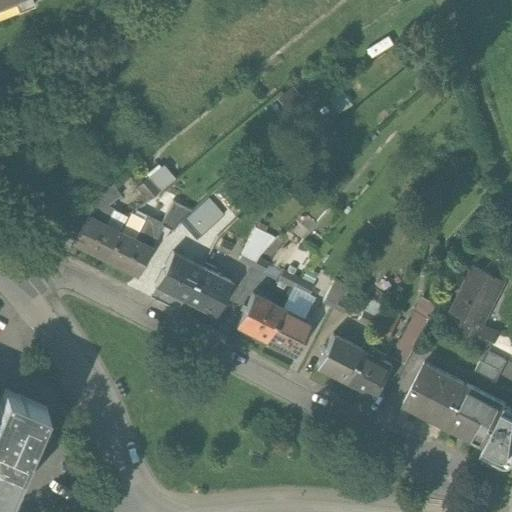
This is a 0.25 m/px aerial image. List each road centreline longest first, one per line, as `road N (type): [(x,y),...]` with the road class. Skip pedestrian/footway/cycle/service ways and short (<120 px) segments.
road 1 (residential): [(0,270),(65,280),(435,471)]
road 2 (track): [(357,0),(0,269)]
road 3 (residential): [(144,511),(108,417),(58,334),(0,271)]
road 4 (track): [(511,220),(439,0)]
